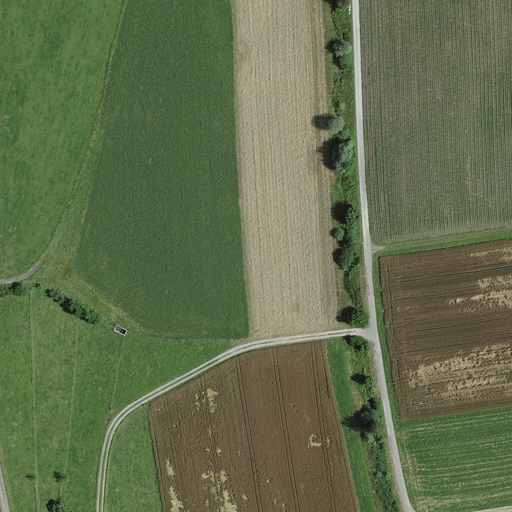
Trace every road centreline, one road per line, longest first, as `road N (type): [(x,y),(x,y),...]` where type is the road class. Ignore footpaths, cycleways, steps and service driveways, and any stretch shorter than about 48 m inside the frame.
road 1 (track): [(355,0),(368,268),(410,511)]
road 2 (track): [(375,327),(248,346),(130,407),(107,440),(100,511)]
